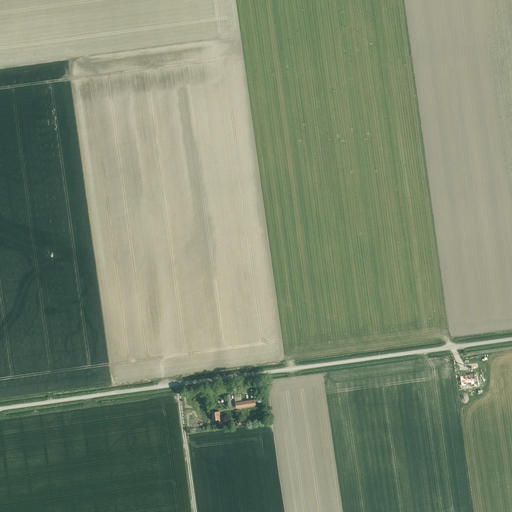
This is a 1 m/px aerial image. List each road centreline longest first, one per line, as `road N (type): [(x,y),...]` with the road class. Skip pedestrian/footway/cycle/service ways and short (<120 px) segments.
road 1 (unclassified): [(0,408),(511,338)]
road 2 (unknown): [(178,384),(194,511)]
